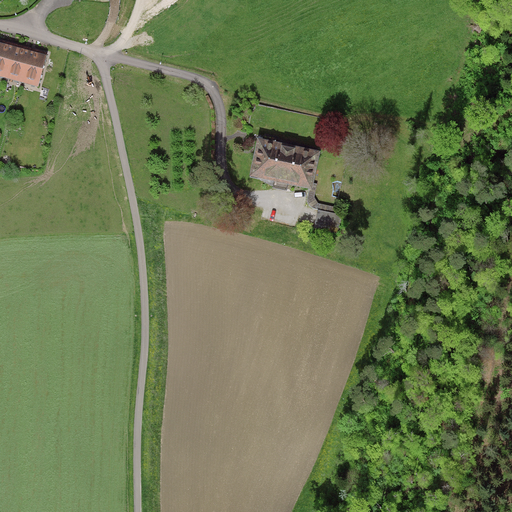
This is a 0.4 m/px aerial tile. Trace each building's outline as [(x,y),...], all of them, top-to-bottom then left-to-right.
[(14,46),(0,42),(0,75),(6,77),(14,46)] [(31,50),(14,46),(6,77),(22,82),(31,50)] [(48,55),(31,50),(22,82),(39,86),(48,55)] [(320,154),(255,139),(247,177),(309,193),(313,194),(314,185),(320,154)] [(334,181),(331,181),(333,190),(332,196),(338,198),(341,181),(337,181),(334,181)] [(316,186),(314,185),(313,194),(309,193),(307,204),(311,208),(318,210),(314,227),(335,233),(339,217),(336,213),(331,208),(317,204),(314,197),(316,186)]
